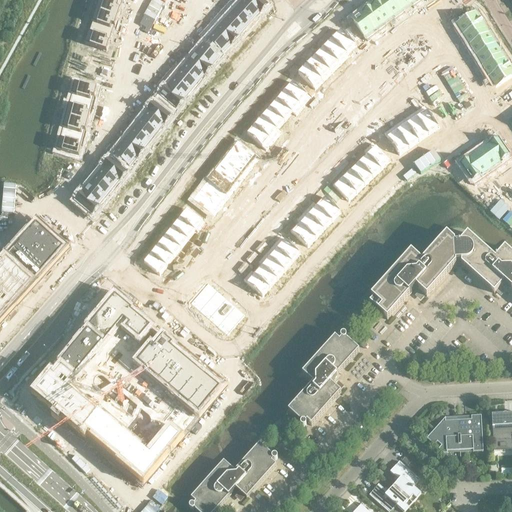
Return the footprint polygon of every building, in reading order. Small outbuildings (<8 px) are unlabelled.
[(117,10),(120,2),(122,3),(122,2),(115,0),(100,0),(97,12),(118,19),(120,11),(117,10)] [(243,0),(239,0),(234,6),(253,23),(259,16),(260,16),(243,0)] [(243,0),(260,16),(268,7),(262,2),(263,1),(262,0),(243,0)] [(394,0),(381,0),(381,1),(396,22),(405,15),(402,11),(394,0)] [(394,0),(402,11),(405,15),(406,15),(403,11),(411,5),(414,9),(408,0),(394,0)] [(422,0),(408,0),(414,9),(424,2),(422,0)] [(380,1),(371,7),(384,25),(387,29),(387,28),(384,24),(393,18),(395,22),(396,22),(381,1),(380,1)] [(234,6),(226,14),(245,31),(253,23),(234,6)] [(371,7),(362,14),(377,35),(387,29),(384,25),(371,7)] [(115,27),(118,19),(97,12),(93,24),(91,29),(111,35),(112,35),(109,34),(112,26),(115,27)] [(226,14),(219,22),(238,39),(239,39),(238,39),(245,31),(226,14)] [(362,14),(352,21),(368,42),(377,35),(362,14)] [(476,14),(452,29),(459,39),(483,25),(479,20),(476,14)] [(219,22),(212,30),(231,47),(238,39),(219,22)] [(483,25),(459,39),(465,49),(489,35),(483,25)] [(106,43),(109,35),(111,36),(111,35),(91,29),(90,33),(86,46),(107,53),(110,44),(106,43)] [(212,30),(204,38),(223,55),(230,47),(231,48),(231,47),(212,30)] [(335,36),(332,40),(349,57),(350,57),(348,55),(357,47),(341,31),(336,36),(335,36)] [(489,35),(465,49),(472,60),(495,45),(489,35)] [(331,40),(324,48),(341,66),(349,57),(332,40),(331,40)] [(495,45),(472,60),(478,70),(501,55),(495,45)] [(203,47),(195,56),(212,69),(212,68),(219,60),(203,47)] [(324,48),(315,57),(333,74),(341,66),(324,48)] [(501,55),(478,70),(484,80),(507,65),(501,55)] [(187,62),(205,77),(212,69),(195,56),(189,63),(187,62)] [(307,65),(306,65),(324,83),(333,74),(315,57),(307,65)] [(178,69),(197,85),(204,77),(204,78),(205,77),(187,62),(180,70),(178,69)] [(303,69),(298,74),(315,92),(324,83),(306,65),(303,69)] [(507,65),(484,80),(485,80),(489,78),(495,88),(511,77),(511,72),(510,70),(511,70),(507,65)] [(178,69),(171,77),(190,94),(197,85),(178,69)] [(171,77),(164,85),(184,102),(184,101),(190,94),(171,77)] [(292,83),(285,92),(304,109),(312,100),(292,83)] [(72,96),(71,101),(89,106),(92,98),(95,99),(97,90),(75,84),(71,96),(72,96)] [(164,85),(157,94),(177,111),(184,102),(164,85)] [(284,92),(277,100),(297,117),(304,109),(285,92),(284,92)] [(277,100),(270,109),(285,123),(293,115),(296,118),(297,117),(277,100)] [(69,105),(66,118),(88,124),(90,115),(87,114),(89,106),(71,101),(70,105),(69,105)] [(151,101),(144,110),(164,127),(165,126),(172,118),(151,101)] [(424,107),(414,114),(430,136),(434,133),(440,129),(424,107)] [(269,109),(262,117),(282,135),(282,134),(278,131),(285,123),(270,109),(269,109)] [(147,114),(141,122),(157,135),(164,127),(144,110),(144,111),(147,114)] [(414,114),(404,121),(420,143),(429,136),(429,137),(430,136),(414,114)] [(262,117),(254,126),(255,126),(274,143),(282,135),(262,117)] [(64,130),(62,135),(81,140),(83,131),(86,132),(88,124),(66,118),(63,130),(64,130)] [(404,121),(394,127),(410,150),(410,149),(420,143),(404,121)] [(133,128),(133,129),(151,143),(157,135),(141,122),(135,130),(133,128)] [(255,126),(247,135),(266,152),(274,143),(255,126)] [(394,127),(384,135),(399,157),(405,153),(406,153),(410,150),(394,127)] [(133,129),(126,137),(144,152),(145,152),(144,151),(151,143),(133,129)] [(60,140),(57,152),(79,158),(81,149),(78,148),(81,140),(62,135),(61,140),(60,140)] [(127,139),(121,147),(138,160),(144,152),(126,137),(126,138),(127,139)] [(511,159),(498,139),(488,146),(503,167),(511,161),(511,159)] [(233,150),(230,154),(251,171),(259,161),(238,144),(233,150)] [(372,144),(364,152),(382,171),(391,163),(372,144)] [(488,146),(479,152),(494,174),(503,167),(488,146)] [(121,147),(114,156),(130,169),(137,161),(138,160),(121,147)] [(367,156),(359,164),(374,179),(382,171),(364,152),(363,153),(367,156)] [(479,152),(470,159),(484,180),(494,174),(479,152)] [(230,154),(223,163),(244,180),(251,171),(230,154),(229,154),(230,154)] [(109,159),(102,168),(120,183),(127,174),(110,159),(109,159)] [(470,159),(460,165),(474,187),(484,180),(470,159)] [(223,163),(215,173),(237,189),(244,180),(223,163)] [(349,170),(366,187),(374,179),(359,164),(351,171),(349,170)] [(103,170),(97,178),(113,191),(119,183),(120,183),(102,168),(103,170)] [(349,170),(341,178),(357,195),(366,187),(349,170)] [(215,173),(208,182),(229,199),(237,189),(215,173)] [(97,178),(90,186),(106,199),(113,191),(97,178)] [(341,178),(332,186),(349,203),(357,195),(341,178)] [(200,191),(222,208),(229,199),(208,182),(201,191),(200,191)] [(80,191),(79,191),(99,208),(100,207),(99,207),(106,199),(90,186),(83,194),(80,191)] [(79,191),(72,200),(92,217),(99,208),(79,191)] [(197,196),(192,201),(214,218),(222,208),(200,191),(197,195),(197,196)] [(313,203),(313,204),(333,223),(337,219),(336,219),(341,213),(325,198),(317,207),(313,203)] [(313,204),(305,213),(325,231),(333,223),(313,204)] [(187,210),(180,219),(198,234),(206,225),(187,210)] [(305,213),(297,221),(317,240),(325,231),(305,213)] [(180,219),(173,228),(189,241),(196,233),(198,234),(180,219)] [(298,223),(290,232),(308,249),(313,244),(317,240),(297,221),(296,222),(298,223)] [(37,226),(0,268),(0,320),(64,251),(41,230),(37,226)] [(173,228),(165,237),(182,250),(189,241),(173,228)] [(455,245),(455,242),(447,235),(422,263),(411,253),(371,298),(374,300),(370,305),(387,321),(416,288),(427,298),(456,265),(461,263),(461,265),(494,294),(504,283),(511,290),(511,254),(505,248),(496,259),(468,234),(460,242),(460,244),(455,245)] [(165,237),(158,246),(175,259),(182,250),(165,237)] [(281,237),(273,247),(293,264),(301,255),(281,237)] [(158,246),(151,254),(168,268),(175,259),(158,246)] [(273,247),(266,255),(269,258),(286,272),(293,264),(273,247)] [(151,254),(143,264),(160,277),(168,268),(151,254)] [(266,255),(258,264),(278,281),(286,272),(269,258),(266,255)] [(251,272),(271,289),(278,281),(258,264),(260,266),(253,274),(251,272)] [(251,272),(243,281),(263,298),(271,289),(251,272)] [(208,284),(190,304),(196,309),(200,313),(218,292),(208,284)] [(218,292),(200,313),(209,321),(227,300),(218,292)] [(116,299),(39,393),(37,397),(142,484),(199,418),(223,388),(146,322),(116,299)] [(227,300),(209,321),(217,328),(218,329),(236,308),(227,300)] [(236,308),(218,329),(222,332),(227,337),(245,316),(236,308)] [(335,338),(329,346),(349,364),(359,352),(344,338),(340,342),(335,338)] [(329,346),(319,357),(339,375),(349,364),(329,346)] [(319,357),(309,368),(339,396),(341,394),(331,384),(339,375),(319,357)] [(339,396),(309,368),(303,375),(313,385),(309,389),(329,407),(339,396)] [(309,389),(299,401),(319,419),(329,407),(309,389)] [(288,412),(300,423),(304,426),(307,423),(312,427),(319,419),(299,401),(288,412)] [(493,442),(503,442),(503,450),(511,449),(511,414),(492,416),(493,442)] [(472,420),(458,421),(460,451),(473,450),(473,453),(484,452),(482,416),(471,417),(472,420)] [(447,452),(460,451),(458,421),(446,422),(446,418),(427,439),(444,454),(448,454),(447,452)] [(260,445),(244,462),(264,480),(277,466),(272,462),(275,459),(260,445)] [(406,466),(412,459),(408,454),(401,462),(406,466)] [(224,463),(218,469),(249,497),(264,480),(244,462),(235,472),(224,463)] [(399,481),(394,487),(413,505),(421,495),(414,488),(420,481),(400,462),(390,473),(399,481)] [(218,469),(203,486),(223,504),(236,490),(247,499),(249,497),(218,469)] [(192,508),(194,510),(196,511),(216,511),(223,504),(203,486),(191,499),(196,503),(192,508)] [(402,511),(406,511),(413,505),(394,487),(388,494),(379,486),(370,496),(387,511),(392,511),(397,507),(402,511)]
